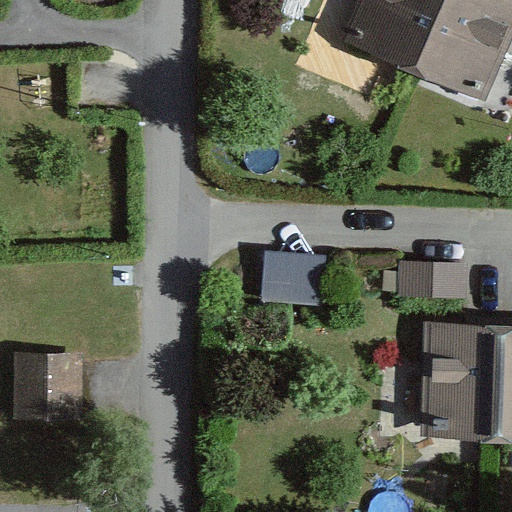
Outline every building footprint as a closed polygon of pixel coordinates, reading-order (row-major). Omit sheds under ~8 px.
[(511,13),(511,0),(361,0),(350,25),(482,83),(511,13)] [(269,249),(266,298),(323,301),(326,252),(269,249)] [(466,260),(400,258),(399,292),(464,294),(466,260)] [(511,325),(429,322),(423,428),(511,432),(511,325)] [(79,350),(17,349),(16,407),(78,408),(79,350)]
